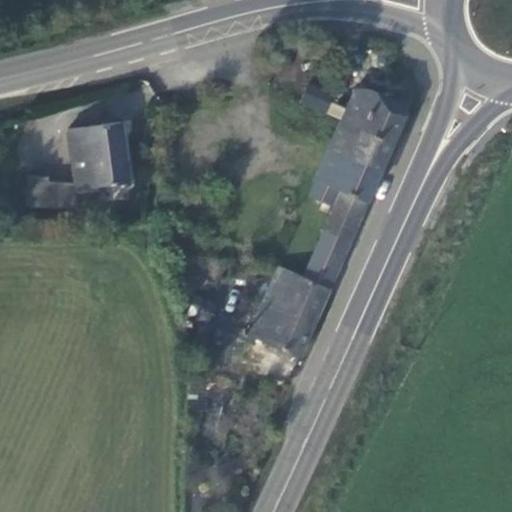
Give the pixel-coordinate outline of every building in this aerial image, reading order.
[(308,84),(300,105),(326,114),(334,93),(308,84)] [(395,146),(409,114),(404,104),(373,89),(359,88),(345,119),(344,124),(395,146)] [(382,176),(395,146),(344,124),(331,153),(382,176)] [(67,132),(74,187),(75,189),(75,213),(99,213),(96,191),(129,187),(122,126),(67,132)] [(334,286),(382,176),(331,153),(312,201),(334,211),(308,274),(334,286)] [(27,180),(25,211),(48,212),(49,187),(49,181),(27,180)] [(49,187),(48,212),(75,213),(75,189),(74,187),(49,187)] [(126,219),(128,229),(142,229),(140,206),(125,207),(126,219)] [(113,232),(127,233),(128,229),(126,219),(114,220),(113,232)] [(305,352),(334,286),(308,274),(284,263),(255,330),(305,352)]
